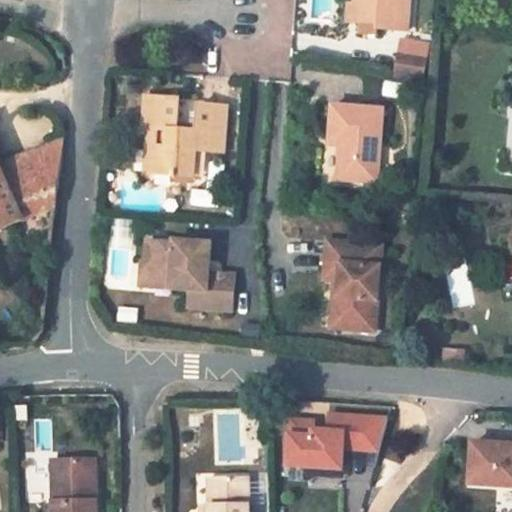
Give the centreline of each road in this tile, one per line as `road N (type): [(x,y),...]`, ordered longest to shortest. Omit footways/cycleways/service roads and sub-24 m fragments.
road 1 (residential): [(132,365),(511,394)]
road 2 (residential): [(90,18),(72,366)]
road 3 (residential): [(259,16),(92,2)]
road 4 (residential): [(132,365),(136,511)]
road 5 (unknown): [(396,511),(432,464),(469,390)]
